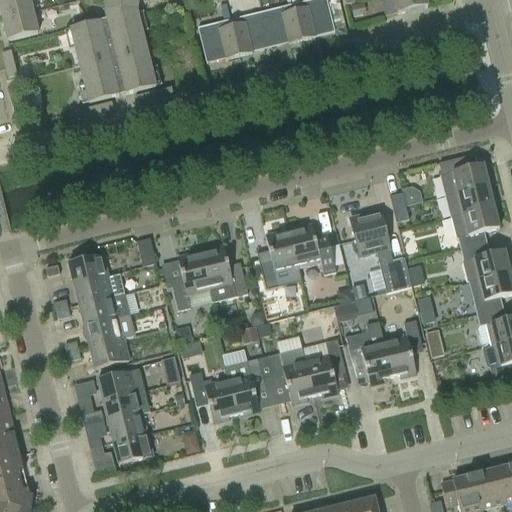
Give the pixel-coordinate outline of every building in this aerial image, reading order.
[(29,0),(0,0),(0,12),(2,22),(33,15),(29,0)] [(137,13),(139,0),(107,0),(106,5),(115,6),(115,21),(137,16),(137,13)] [(320,0),(293,7),(302,43),(335,35),(326,0),(320,0)] [(425,0),(393,0),(397,17),(428,9),(425,0)] [(156,89),(137,16),(115,21),(115,6),(106,5),(105,14),(107,22),(70,31),(89,106),(156,89)] [(351,7),(354,19),(366,16),(363,5),(351,7)] [(302,43),(293,7),(262,15),(271,51),(302,43)] [(33,15),(2,22),(8,43),(38,36),(33,15)] [(271,51),(262,15),(230,22),(239,59),(271,51)] [(239,59),(230,22),(198,30),(206,67),(239,59)] [(9,80),(17,78),(11,53),(2,55),(9,80)] [(137,108),(174,99),(172,91),(135,100),(137,108)] [(78,123),(114,114),(112,106),(76,114),(78,123)] [(446,199),(488,188),(483,167),(468,171),(465,159),(439,166),(442,178),(441,178),(446,199)] [(488,188),(446,199),(451,220),(494,209),(488,188)] [(396,225),(409,222),(402,196),(390,199),(396,225)] [(494,209),(451,220),(457,242),(458,242),(460,252),(487,246),(484,235),(499,231),(494,209)] [(405,261),(392,264),(380,213),(350,221),(360,260),(376,256),(386,296),(412,290),(405,261)] [(329,249),(318,252),(312,227),(295,231),(296,234),(289,236),(298,271),(321,266),(324,278),(336,275),(329,249)] [(278,289),(275,277),(298,271),(289,236),(282,238),(281,234),(265,238),(271,263),(260,266),(266,292),(278,289)] [(143,270),(156,266),(150,241),(137,244),(143,270)] [(487,246),(460,252),(463,264),(462,264),(467,285),(510,275),(505,253),(490,257),(487,246)] [(241,270),(229,273),(223,248),(207,252),(208,256),(201,258),(213,306),(248,297),(241,270)] [(187,299),(209,293),(212,306),(213,306),(201,258),(194,259),(193,256),(177,260),(183,285),(171,288),(178,314),(190,311),(187,299)] [(74,288),(108,279),(102,257),(68,266),(74,288)] [(49,280),(60,277),(57,269),(47,271),(45,273),(47,279),(49,280)] [(469,286),(474,307),(477,318),(503,311),(500,300),(511,297),(511,283),(510,275),(467,285),(467,286),(469,286)] [(108,279),(74,288),(79,308),(125,297),(120,277),(108,280),(108,279)] [(351,290),(353,301),(364,299),(362,287),(351,290)] [(125,297),(79,308),(84,329),(130,318),(125,297)] [(57,314),(68,311),(66,303),(55,306),(54,307),(55,313),(57,314)] [(335,309),(339,324),(356,319),(353,305),(335,309)] [(68,311),(57,314),(56,316),(57,321),(59,322),(70,319),(68,311)] [(503,311),(477,318),(479,329),(477,332),(482,351),(511,343),(511,320),(506,322),(503,311)] [(262,315),(265,326),(276,323),(273,312),(262,315)] [(431,312),(420,314),(423,327),(434,324),(431,312)] [(252,329),(265,326),(262,315),(255,316),(250,323),(252,329)] [(130,318),(84,329),(89,350),(123,342),(118,321),(130,319),(130,318)] [(384,345),(392,380),(399,378),(400,382),(416,378),(410,353),(422,350),(415,323),(403,326),(406,339),(384,345)] [(385,382),(392,380),(384,345),(379,326),(366,329),(367,336),(358,338),(346,341),(352,367),(364,364),(370,389),(386,385),(385,382)] [(271,338),(269,327),(257,330),(260,341),(271,338)] [(188,330),(175,333),(178,346),(191,343),(188,330)] [(256,330),(241,334),(244,346),(259,343),(256,330)] [(123,342),(89,350),(95,372),(129,363),(123,342)] [(325,346),(328,358),(305,364),(314,399),(321,397),(322,401),(338,397),(332,372),(344,369),(337,343),(325,346)] [(511,343),(482,351),(487,370),(490,372),(493,383),(511,378),(511,343)] [(67,356),(78,353),(76,345),(65,347),(64,349),(66,354),(67,356)] [(441,345),(428,348),(431,361),(444,357),(441,345)] [(179,347),(183,361),(190,359),(187,346),(179,347)] [(78,353),(67,356),(66,358),(68,363),(69,364),(80,361),(78,353)] [(274,386),(285,383),(292,408),(308,404),(307,401),(314,399),(305,364),(282,369),(279,357),(267,360),(274,386)] [(259,416),(253,391),(265,388),(259,362),(247,365),(224,370),(227,383),(235,418),(242,416),(243,420),(259,416)] [(97,382),(102,404),(137,395),(137,396),(145,394),(139,372),(97,382)] [(180,385),(178,375),(165,378),(168,388),(180,385)] [(228,420),(235,418),(227,383),(204,388),(201,376),(189,379),(195,405),(207,402),(213,427),(229,423),(228,420)] [(137,395),(102,404),(108,425),(150,414),(145,394),(137,396),(137,395)] [(4,395),(0,395),(0,417),(9,416),(4,395)] [(176,408),(184,406),(182,397),(174,399),(176,408)] [(79,408),(81,409),(92,407),(90,398),(79,401),(78,403),(79,408)] [(92,407),(81,409),(80,411),(81,417),(83,418),(94,415),(92,407)] [(150,414),(108,425),(113,446),(147,437),(142,417),(150,415),(150,414)] [(0,440),(14,437),(9,416),(0,417),(0,440)] [(181,436),(187,458),(200,454),(195,433),(181,436)] [(14,437),(0,440),(0,462),(20,458),(14,437)] [(147,437),(113,446),(118,467),(152,459),(147,437)] [(89,450),(91,451),(102,448),(100,440),(89,443),(88,445),(89,450)] [(102,448),(91,451),(90,453),(91,459),(93,460),(104,457),(102,448)] [(0,507),(31,511),(33,498),(30,498),(20,458),(0,462),(0,507)] [(511,468),(495,473),(504,508),(511,505),(511,468)] [(474,478),(482,511),(486,511),(504,508),(495,473),(474,478)] [(447,510),(458,507),(459,511),(482,511),(474,478),(452,483),(452,484),(441,487),(447,510)] [(352,506),(353,511),(377,511),(374,501),(352,506)]
